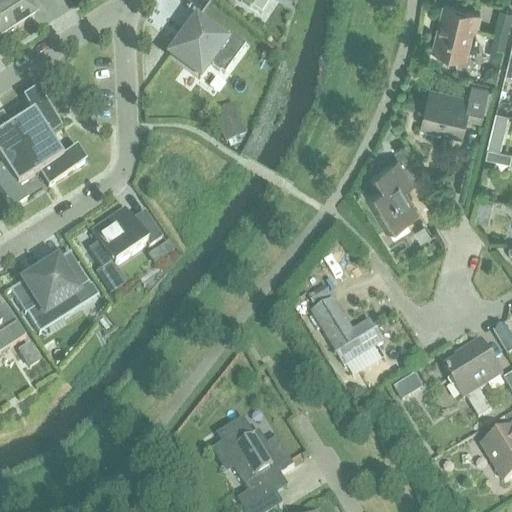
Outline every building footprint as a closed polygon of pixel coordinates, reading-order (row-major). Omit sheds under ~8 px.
[(0,0),(0,10),(14,32),(33,19),(22,2),(24,0),(0,0)] [(236,0),(250,9),(255,0),(236,0)] [(476,29),(480,14),(444,5),(432,51),(465,59),(473,28),(476,29)] [(490,47),(505,50),(511,19),(511,12),(499,9),(490,47)] [(0,46),(8,41),(5,37),(14,32),(0,10),(0,46)] [(194,22),(168,58),(199,81),(209,66),(222,76),(243,48),(229,38),(224,44),(194,22)] [(484,71),(482,80),(495,83),(498,70),(490,68),(484,71)] [(480,120),(487,89),(472,85),(469,97),(430,88),(420,127),(461,137),(465,117),(480,120)] [(31,115),(10,129),(9,129),(24,152),(47,137),(47,138),(61,129),(37,92),(23,102),(31,115)] [(9,129),(10,129),(1,115),(0,115),(0,164),(1,166),(1,167),(24,152),(9,129)] [(244,136),(237,118),(219,126),(226,143),(244,136)] [(492,131),(488,147),(500,149),(504,133),(492,131)] [(47,137),(24,152),(39,175),(38,175),(47,189),(84,165),(75,151),(61,159),(47,138),(47,137)] [(405,189),(424,176),(404,144),(394,150),(400,158),(370,177),(377,188),(366,195),(387,228),(418,209),(405,189)] [(485,158),(497,161),(499,151),(487,149),(485,158)] [(1,167),(1,166),(0,166),(0,194),(11,212),(26,202),(17,189),(38,175),(39,175),(24,152),(1,167)] [(477,210),(475,220),(488,223),(490,213),(477,210)] [(97,246),(87,252),(101,272),(95,276),(108,295),(123,284),(113,269),(145,247),(147,250),(161,241),(143,214),(130,223),(123,213),(90,236),(97,246)] [(169,244),(152,255),(160,266),(176,254),(173,250),(169,244)] [(69,256),(3,297),(5,299),(10,295),(24,317),(25,317),(37,337),(40,335),(38,332),(80,305),(93,297),(69,258),(70,257),(69,256)] [(324,289),(306,299),(312,309),(330,298),(324,289)] [(368,323),(358,329),(352,333),(333,301),(311,314),(343,369),(382,346),(368,323)] [(0,308),(0,356),(24,341),(3,307),(0,308)] [(511,337),(505,327),(501,329),(492,334),(507,358),(511,354),(511,337)] [(468,355),(443,370),(462,401),(465,399),(477,420),(482,416),(490,411),(478,391),(501,377),(479,343),(466,351),(468,355)] [(27,368),(38,361),(29,346),(17,353),(27,368)] [(511,396),(511,375),(503,381),(511,396)] [(411,383),(397,392),(403,403),(418,394),(411,383)] [(352,388),(345,392),(352,403),(363,396),(360,390),(352,388)] [(226,447),(216,453),(224,467),(229,464),(248,495),(237,502),(243,511),(250,511),(276,496),(269,484),(294,469),(276,441),(267,447),(258,433),(253,437),(245,423),(233,431),(221,438),(226,447)] [(511,428),(481,447),(503,485),(511,479),(511,428)]
